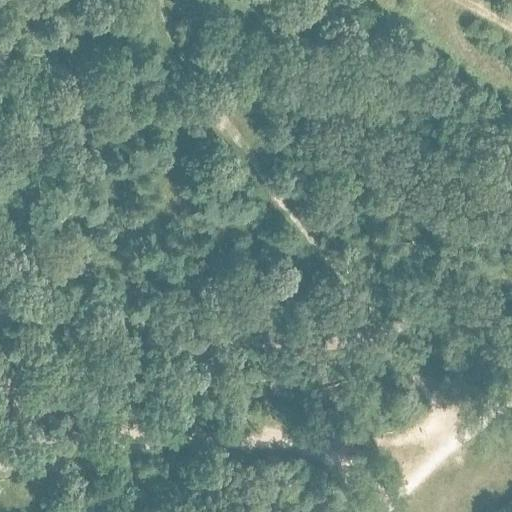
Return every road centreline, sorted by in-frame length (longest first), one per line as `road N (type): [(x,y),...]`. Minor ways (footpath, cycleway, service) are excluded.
road 1 (track): [(160,0),(167,36),(385,329),(457,440)]
road 2 (track): [(511,94),(371,0)]
